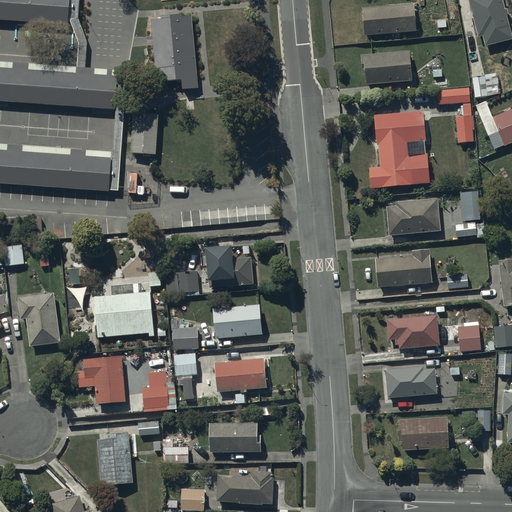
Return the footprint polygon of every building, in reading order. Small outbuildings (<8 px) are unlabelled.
[(0,0),(0,19),(71,23),(71,0),(0,0)] [(501,0),(467,0),(476,36),(481,35),(483,45),(511,38),(505,14),(507,14),(506,8),(504,9),(501,0)] [(416,29),(413,1),(361,6),(364,33),(416,29)] [(189,15),(151,19),(158,82),(196,78),(189,15)] [(412,80),(409,50),(360,54),(361,71),(364,71),(365,84),(412,80)] [(231,64),(214,65),(216,88),(232,87),(231,64)] [(0,101),(117,109),(119,76),(0,67),(0,101)] [(484,75),(472,77),(474,97),(487,95),(484,75)] [(470,101),(469,87),(437,89),(438,103),(470,101)] [(476,105),(479,112),(482,118),(495,148),(505,144),(505,145),(511,142),(511,109),(493,118),(486,101),(476,105)] [(464,116),(456,117),(458,143),(474,142),(473,129),(474,129),(473,115),(471,115),(470,104),(463,104),(464,116)] [(423,110),(373,114),(376,145),(378,144),(380,167),(369,168),(371,188),(429,183),(427,154),(407,155),(406,142),(426,141),(423,110)] [(131,153),(155,155),(158,115),(134,114),(131,153)] [(0,183),(111,192),(114,159),(0,150),(0,183)] [(152,194),(153,179),(121,177),(120,192),(152,194)] [(478,190),(460,191),(462,220),(480,219),(478,190)] [(396,205),(386,206),(389,234),(440,230),(437,198),(395,201),(396,205)] [(476,222),(455,224),(456,237),(476,235),(476,237),(484,237),(483,224),(476,225),(476,222)] [(22,244),(3,245),(5,265),(24,263),(22,244)] [(231,245),(205,247),(207,280),(209,280),(209,286),(253,282),(251,255),(232,257),(231,245)] [(431,282),(429,249),(412,250),(412,255),(375,258),(377,286),(431,282)] [(511,259),(499,260),(503,306),(511,305),(511,259)] [(161,272),(149,273),(149,286),(161,285),(161,272)] [(197,272),(165,275),(167,295),(199,292),(197,272)] [(467,275),(446,277),(448,289),(468,287),(467,275)] [(141,283),(112,285),(112,295),(94,296),(98,336),(149,332),(149,335),(154,335),(150,291),(141,291),(141,283)] [(86,287),(67,288),(68,310),(87,310),(86,287)] [(53,293),(19,297),(21,318),(27,317),(30,345),(59,342),(53,293)] [(263,334),(259,305),(213,309),(216,339),(263,334)] [(437,316),(387,319),(388,339),(395,338),(395,344),(398,344),(398,348),(438,346),(437,316)] [(178,320),(171,321),(171,329),(172,329),(173,350),(197,349),(197,328),(178,329),(178,320)] [(478,325),(458,327),(460,352),(481,350),(478,325)] [(511,325),(494,327),(496,349),(511,347),(511,325)] [(196,353),(174,355),(176,376),(177,375),(177,379),(179,379),(179,385),(183,385),(184,399),(194,398),(192,374),(197,374),(196,353)] [(511,353),(498,353),(497,374),(510,374),(511,353)] [(124,401),(121,356),(83,359),(84,370),(78,370),(79,386),(95,385),(96,403),(124,401)] [(264,358),(214,362),(217,391),(239,389),(240,392),(246,391),(246,389),(266,387),(264,358)] [(422,365),(385,369),(388,397),(436,393),(434,368),(423,369),(422,365)] [(149,387),(142,387),(144,411),(177,408),(175,383),(173,383),(172,371),(148,373),(149,387)] [(511,392),(503,393),(502,414),(507,414),(507,442),(511,442),(511,392)] [(491,410),(477,410),(477,431),(491,431),(491,410)] [(449,448),(447,417),(397,419),(399,441),(402,441),(402,450),(449,448)] [(158,423),(138,424),(139,437),(159,436),(158,423)] [(257,424),(209,425),(209,454),(261,453),(261,436),(257,436),(257,424)] [(105,441),(97,442),(101,487),(133,484),(129,434),(105,436),(105,441)] [(173,440),(165,440),(165,464),(188,464),(188,448),(173,449),(173,440)] [(251,478),(217,476),(216,503),(239,504),(239,505),(263,506),(263,505),(273,505),(274,478),(271,478),(271,473),(251,472),(251,478)] [(204,511),(205,491),(182,490),(181,511),(194,511),(204,511)] [(83,511),(79,497),(52,505),(54,511),(90,511),(85,511),(83,511)] [(9,511),(0,500),(0,511),(9,511)]
